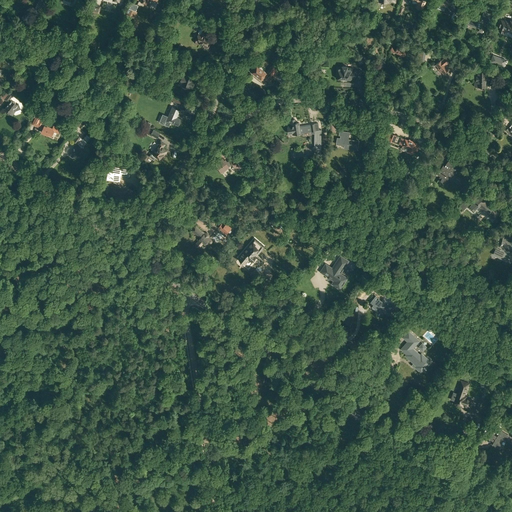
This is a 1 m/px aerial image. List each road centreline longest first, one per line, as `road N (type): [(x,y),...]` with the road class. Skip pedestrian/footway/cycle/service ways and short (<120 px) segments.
road 1 (primary): [(489,511),(129,250)]
road 2 (residential): [(511,161),(445,126),(340,99),(264,107),(201,141)]
road 3 (track): [(4,267),(168,389),(198,393)]
road 4 (track): [(52,453),(61,448),(58,373),(104,294),(110,252),(120,243)]
road 5 (track): [(216,511),(183,305)]
road 6 (track): [(59,455),(90,470),(150,476),(208,459)]
road 7 (residential): [(201,141),(240,0)]
road 8 (primary): [(111,237),(0,155)]
